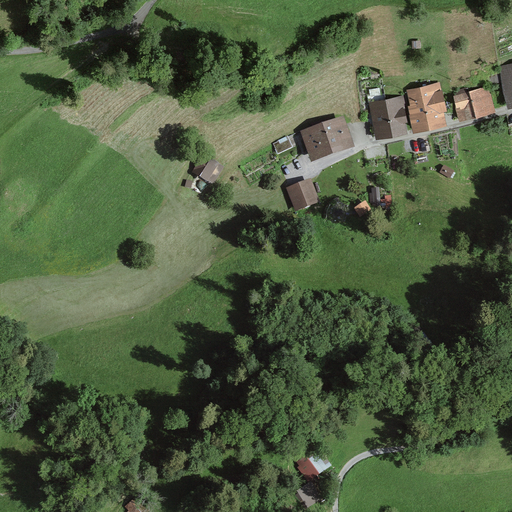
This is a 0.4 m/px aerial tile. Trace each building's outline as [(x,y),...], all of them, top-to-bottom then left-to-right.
[(509,104),(511,103),(511,66),(500,70),(509,104)] [(487,74),(489,84),(500,81),(498,72),(487,74)] [(443,121),(440,109),(443,108),(438,86),(409,92),(412,107),(410,107),(411,112),(410,112),(414,128),(443,121)] [(455,105),(458,118),(474,114),(469,92),(468,88),(456,91),(456,98),(457,104),(455,105)] [(486,97),(483,88),(469,92),(474,114),(492,109),(489,96),(486,97)] [(381,134),(392,132),(386,100),(384,93),(368,96),(371,110),(369,113),(373,136),(381,134)] [(405,97),(386,100),(392,132),(403,130),(400,118),(405,118),(402,103),(406,103),(405,97)] [(307,135),(314,156),(347,145),(343,133),(346,132),(342,121),(324,127),(323,129),(307,135)] [(287,137),(273,144),(277,154),(291,147),(287,137)] [(203,156),(194,171),(213,182),(222,167),(203,156)] [(448,169),(445,174),(450,177),(453,172),(448,169)] [(309,182),(290,190),(297,209),(316,201),(309,182)] [(373,189),(374,194),(371,195),(371,202),(379,202),(378,189),(373,189)] [(365,203),(356,209),(360,215),(369,209),(365,203)] [(435,357),(424,344),(414,351),(425,364),(435,357)] [(307,479),(323,468),(316,457),(315,457),(314,458),(309,453),(300,459),(303,465),(299,468),(307,479)] [(321,454),(316,457),(323,468),(329,465),(321,454)] [(298,492),(307,507),(316,501),(306,486),(298,492)] [(139,496),(136,498),(147,510),(150,507),(139,496)] [(145,511),(147,510),(136,498),(127,507),(131,511),(130,511),(145,511)]
